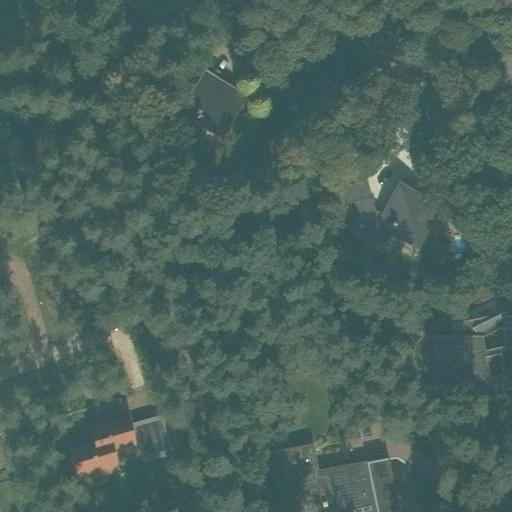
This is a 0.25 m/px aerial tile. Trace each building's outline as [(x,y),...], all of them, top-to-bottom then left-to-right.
[(177,115),(201,129),(203,126),(220,136),(239,103),(237,96),(205,77),(194,94),(191,92),(177,115)] [(357,217),(349,234),(364,242),(363,244),(379,253),(389,235),(418,251),(429,234),(424,231),(434,214),(432,206),(399,188),(382,219),(373,213),(369,199),(371,199),(366,181),(337,188),(341,205),(353,203),(357,217)] [(511,311),(497,315),(497,316),(472,329),(470,321),(450,326),(453,338),(431,338),(439,374),(458,365),(463,385),(490,379),(485,358),(499,355),(504,376),(511,374),(511,311)] [(71,458),(68,459),(73,474),(76,473),(78,480),(94,475),(95,477),(117,471),(112,453),(134,447),(126,418),(89,429),(94,444),(69,451),(71,458)] [(167,436),(153,440),(158,458),(172,454),(167,436)] [(366,464),(366,465),(347,469),(347,468),(316,474),(315,469),(309,470),(306,457),(291,460),(297,491),(318,487),(322,511),(350,511),(355,511),(354,511),(394,511),(384,461),(386,461),(386,460),(366,464)]
